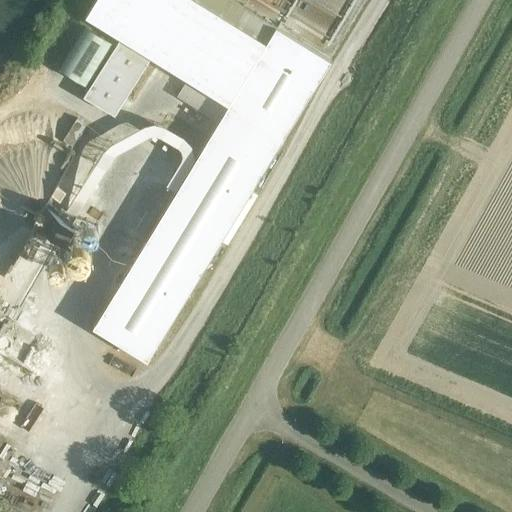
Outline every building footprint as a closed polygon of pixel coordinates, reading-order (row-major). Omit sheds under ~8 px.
[(331,60),(246,8),(233,0),(94,0),(85,16),(122,38),(85,97),(114,115),(150,57),(226,103),(184,172),(173,165),(163,183),(174,190),(91,327),(148,362),(331,60)] [(324,18),(333,0),(314,0),(310,11),(324,18)] [(85,26),(58,69),(85,86),(111,42),(85,26)] [(123,136),(159,116),(149,98),(113,118),(123,136)] [(87,125),(77,120),(64,142),(73,148),(87,125)] [(0,323),(0,335),(13,342),(19,330),(1,321),(0,323)] [(27,349),(42,356),(48,343),(33,336),(27,349)] [(101,467),(96,479),(93,478),(86,497),(102,503),(114,472),(101,467)] [(75,497),(68,511),(93,511),(96,506),(75,497)]
